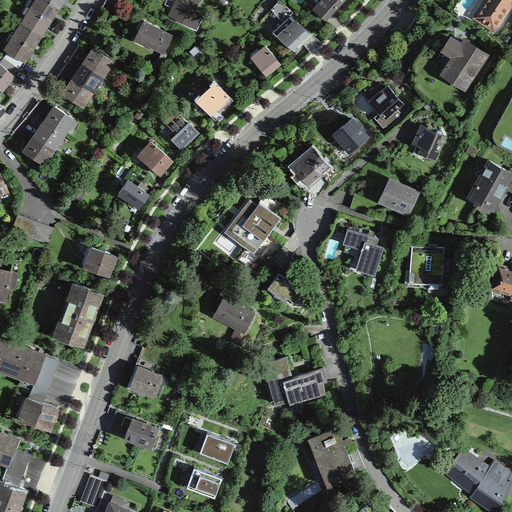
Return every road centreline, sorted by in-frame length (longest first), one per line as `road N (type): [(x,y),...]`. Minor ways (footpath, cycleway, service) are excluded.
road 1 (tertiary): [(55,511),(152,257),(179,211),(398,0)]
road 2 (residential): [(411,511),(379,473),(309,241),(317,214)]
road 3 (residential): [(90,0),(0,130)]
